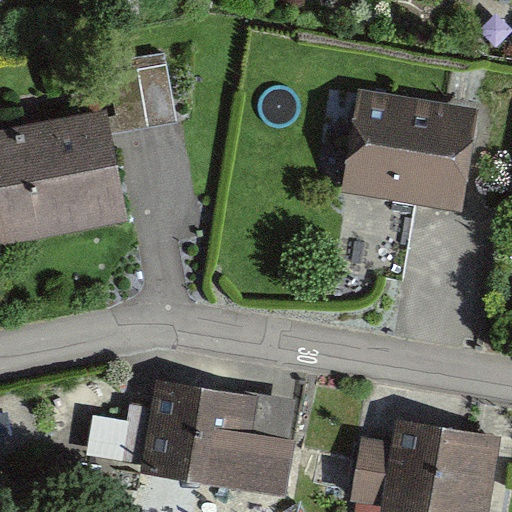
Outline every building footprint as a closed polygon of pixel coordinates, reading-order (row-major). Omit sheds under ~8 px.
[(484,113),(363,89),(343,197),(395,205),(414,214),(466,224),(484,113)] [(113,118),(0,138),(0,204),(9,252),(134,230),(113,118)] [(295,392),(159,373),(155,402),(148,457),(147,463),(289,483),(297,430),(290,429),(295,392)] [(148,457),(155,402),(131,398),(128,416),(98,411),(92,448),(148,457)] [(397,438),(385,493),(475,511),(486,511),(504,427),(404,406),(397,438)] [(385,493),(397,438),(363,431),(352,486),(385,493)]
